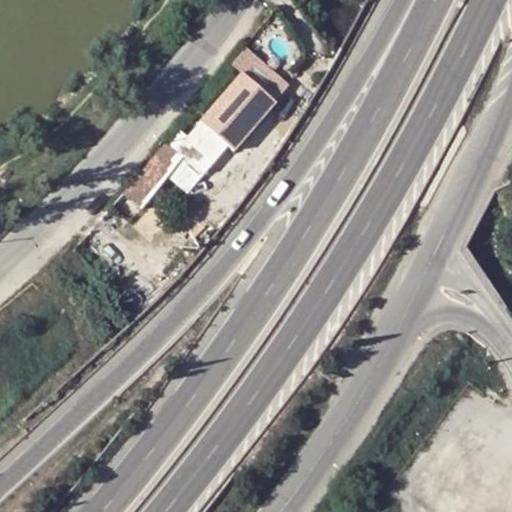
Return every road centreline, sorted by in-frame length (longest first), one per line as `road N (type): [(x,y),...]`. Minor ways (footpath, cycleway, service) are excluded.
road 1 (trunk): [(420,0),(381,41),(309,154),(202,292),(0,486)]
road 2 (trunk): [(433,0),(361,141),(277,277),(102,511)]
road 3 (trunk): [(163,511),(299,333),(399,170),(489,0)]
road 4 (unclassified): [(236,0),(66,202),(0,263)]
road 5 (tertiary): [(280,511),(404,315)]
road 6 (tertiary): [(434,256),(509,98)]
